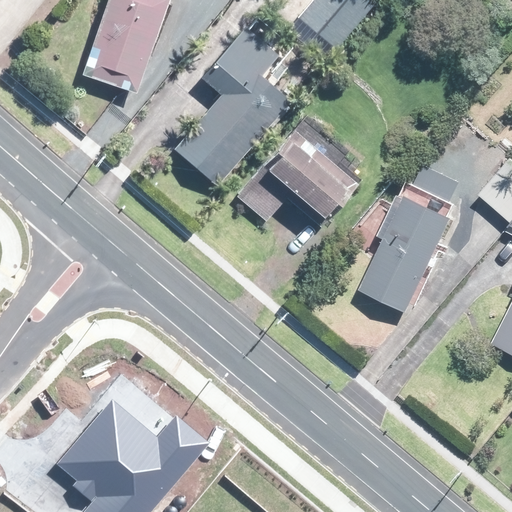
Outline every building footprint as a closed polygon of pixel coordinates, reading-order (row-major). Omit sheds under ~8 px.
[(169,0),(109,0),(85,69),(127,84),(139,88),(152,53),(169,0)] [(308,0),(287,25),(299,36),(310,45),(327,58),(375,0),(308,0)] [(263,70),(280,49),(249,22),(205,72),(225,90),(177,145),(219,181),(293,96),(263,70)] [(289,194),(322,222),(354,184),(347,178),(351,172),(337,160),(348,148),(315,120),(305,131),(302,129),(294,138),(289,134),(239,193),(268,218),(289,194)] [(511,158),(508,164),(497,155),(488,165),(498,174),(483,191),(511,216),(511,158)] [(412,309),(459,213),(412,190),(392,231),(365,286),(406,306),(412,309)] [(511,224),(510,227),(511,228),(511,313),(497,340),(511,347),(511,224)] [(161,438),(116,401),(63,464),(84,481),(80,485),(100,502),(92,511),(153,511),(210,443),(178,417),(161,438)]
